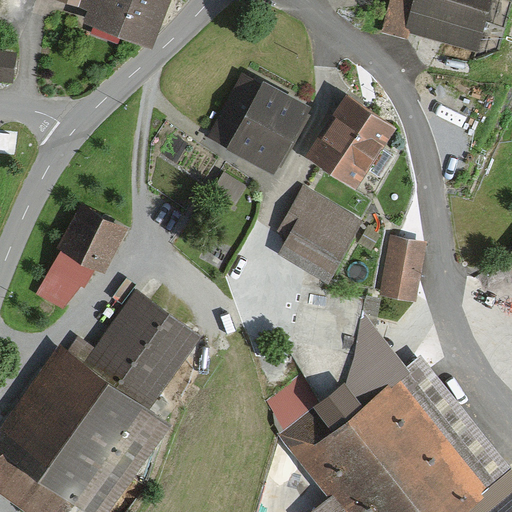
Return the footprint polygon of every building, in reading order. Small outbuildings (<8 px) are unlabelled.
[(56,0),(87,12),(82,25),(152,53),(172,0),(56,0)] [(411,0),(403,30),(478,51),(491,0),(411,0)] [(15,52),(0,50),(0,81),(12,83),(15,52)] [(311,101),(239,65),(205,132),(276,168),(292,139),(311,101)] [(393,123),(343,91),(318,129),(302,152),(353,185),(369,161),(380,170),(393,148),(382,141),(393,123)] [(224,169),(215,185),(237,198),(246,182),(224,169)] [(326,277),(360,217),(304,185),(290,210),(301,216),(280,252),(326,277)] [(62,309),(82,286),(86,287),(95,271),(102,273),(128,230),(77,205),(55,248),(62,252),(37,293),(62,309)] [(425,240),(391,234),(381,289),(415,295),(425,240)] [(205,340),(135,291),(96,347),(80,335),(68,352),(58,346),(0,428),(0,454),(5,458),(0,465),(0,497),(21,511),(73,511),(75,509),(79,511),(107,511),(168,427),(152,416),(205,340)] [(298,511),(511,511),(511,462),(425,352),(365,399),(347,376),(317,399),(320,403),(278,436),(323,493),(298,511)]
